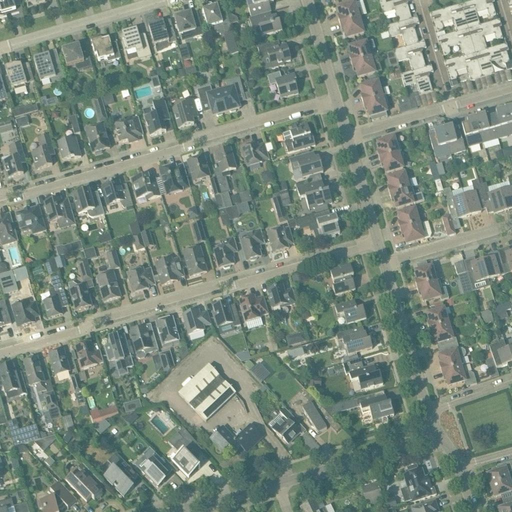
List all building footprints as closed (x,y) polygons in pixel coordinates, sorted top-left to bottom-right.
[(0,0),(0,12),(1,12),(2,15),(6,13),(16,11),(13,1),(12,0),(0,0)] [(251,19),(270,13),(271,13),(269,4),(274,3),(272,0),(251,0),(254,8),(248,9),(251,19)] [(389,0),(380,3),(383,15),(395,12),(398,24),(412,20),(411,20),(407,5),(406,5),(405,2),(407,1),(407,2),(412,0),(411,0),(389,0)] [(493,0),(479,0),(461,5),(468,30),(480,26),(476,14),(487,11),(489,15),(491,17),(496,15),(491,1),(493,1),(493,0)] [(226,13),(220,15),(217,6),(213,7),(212,5),(212,4),(211,4),(210,4),(209,4),(208,4),(207,5),(207,6),(206,6),(206,7),(206,8),(207,9),(202,10),(208,28),(213,27),(213,28),(214,30),(215,32),(217,33),(219,34),(220,35),(222,36),(224,36),(230,56),(238,54),(230,25),(227,16),(226,13)] [(338,19),(340,25),(362,18),(360,10),(357,11),(355,4),(347,6),(338,9),(340,18),(338,19)] [(468,30),(461,5),(430,14),(431,19),(433,18),(437,32),(442,31),(443,29),(442,24),(453,21),(456,33),(437,39),(445,36),(445,37),(468,30)] [(272,19),(270,13),(251,19),(249,19),(252,32),(259,30),(262,38),(282,32),(279,23),(278,24),(276,17),(272,19)] [(200,24),(198,15),(186,18),(186,15),(175,18),(180,35),(192,32),(193,39),(204,36),(200,24)] [(232,15),(227,16),(230,25),(239,22),(238,19),(232,15)] [(365,26),(362,18),(340,25),(341,31),(344,30),(347,39),(356,37),(364,34),(362,27),(365,26)] [(391,26),(387,27),(390,39),(402,36),(405,48),(394,51),(394,52),(419,44),(424,43),(424,42),(419,44),(414,29),(413,29),(412,26),(414,26),(419,25),(417,18),(411,20),(412,20),(398,24),(391,26)] [(177,42),(170,21),(164,23),(163,21),(162,22),(163,23),(159,24),(159,23),(148,26),(154,46),(168,42),(169,45),(177,42)] [(491,23),(468,30),(475,54),(499,47),(498,47),(506,45),(497,48),(487,51),(483,38),(494,35),(496,40),(498,41),(502,40),(498,25),(500,25),(499,21),(491,23)] [(141,43),(137,29),(122,33),(124,41),(122,42),(125,53),(135,50),(138,61),(152,57),(147,41),(141,43)] [(460,45),(463,58),(475,54),(468,30),(445,37),(445,36),(437,39),(438,43),(440,42),(444,57),(449,55),(450,53),(449,48),(460,45)] [(98,40),(98,38),(90,40),(92,46),(96,60),(98,59),(98,62),(107,59),(108,63),(121,59),(116,43),(111,44),(109,39),(103,41),(102,39),(98,40)] [(375,49),(373,41),(349,48),(352,57),(349,58),(351,64),(374,58),(371,50),(375,49)] [(279,43),(278,42),(269,45),(257,48),(261,59),(268,57),(272,69),(275,69),(284,66),(284,64),(291,62),(286,47),(276,49),(274,44),(279,43)] [(401,75),(401,76),(426,69),(426,68),(431,67),(426,68),(421,53),(420,53),(419,50),(421,50),(426,49),(424,43),(419,44),(394,52),(397,63),(409,60),(412,72),(401,75)] [(186,45),(178,47),(182,62),(190,60),(186,45)] [(509,63),(505,50),(507,49),(506,45),(498,47),(499,47),(487,51),(475,54),(482,79),(494,75),(491,63),(501,59),(503,64),(505,65),(507,72),(511,70),(511,64),(511,63),(509,63)] [(81,53),(79,46),(62,51),(67,68),(75,66),(79,72),(92,68),(87,50),(86,50),(87,51),(81,53)] [(482,79),(475,54),(463,58),(452,61),(444,63),(445,67),(447,67),(451,81),(456,79),(457,77),(456,73),(467,69),(470,82),(482,79)] [(52,65),(49,55),(34,59),(40,82),(50,79),(52,85),(65,81),(58,59),(59,63),(52,65)] [(376,65),(374,58),(351,64),(353,70),(355,70),(358,79),(368,76),(382,72),(379,64),(376,65)] [(29,64),(28,64),(22,66),(21,64),(20,65),(17,66),(16,64),(5,68),(8,78),(5,78),(8,87),(11,86),(11,89),(13,89),(14,90),(25,87),(25,85),(27,85),(34,83),(29,64)] [(433,73),(431,67),(426,68),(426,69),(401,76),(401,78),(405,90),(406,90),(405,87),(416,84),(419,97),(433,93),(428,77),(427,78),(426,75),(428,74),(433,73)] [(281,79),(280,73),(267,77),(270,86),(276,84),(280,100),(298,95),(295,85),(294,86),(293,82),(296,81),(294,75),(281,79)] [(151,79),(154,89),(160,87),(158,77),(151,79)] [(220,92),(226,113),(240,109),(235,94),(243,92),(239,78),(226,82),(228,90),(220,92)] [(362,103),(385,97),(383,89),(380,89),(378,82),(361,87),(363,97),(361,97),(362,103)] [(213,117),(226,113),(220,92),(213,95),(210,87),(197,91),(201,104),(209,102),(213,117)] [(386,113),(387,113),(385,106),(388,105),(385,97),(362,103),(364,110),(367,109),(369,118),(371,118),(372,122),(387,117),(386,113)] [(108,121),(101,98),(93,100),(100,123),(108,121)] [(57,105),(55,99),(47,101),(49,108),(57,105)] [(199,118),(194,100),(179,105),(180,108),(173,110),(178,129),(194,125),(192,120),(199,118)] [(170,121),(165,102),(153,106),(155,115),(145,118),(150,138),(162,134),(161,132),(165,131),(163,123),(170,121)] [(409,104),(398,107),(400,114),(405,113),(410,111),(411,111),(409,104)] [(39,112),(38,106),(33,107),(33,106),(13,111),(15,119),(39,112)] [(491,117),(498,140),(511,135),(505,111),(496,113),(496,115),(491,117)] [(80,134),(75,117),(66,119),(69,128),(72,127),(74,135),(80,134)] [(476,119),(483,144),(498,140),(491,117),(485,119),(485,117),(476,119)] [(132,120),(131,118),(114,123),(117,134),(120,143),(128,141),(129,144),(138,141),(137,137),(143,136),(138,118),(132,120)] [(483,144),(476,119),(467,122),(468,124),(462,125),(462,126),(468,148),(483,144)] [(11,122),(0,125),(0,130),(1,134),(13,130),(11,122)] [(310,137),(307,125),(299,128),(299,130),(290,132),(292,141),(285,143),(288,154),(315,146),(313,140),(310,140),(309,137),(310,137)] [(109,147),(103,127),(86,131),(93,155),(104,151),(103,149),(109,147)] [(452,128),(443,131),(450,156),(465,151),(459,129),(459,128),(453,130),(452,128)] [(450,156),(443,131),(434,133),(435,135),(429,137),(429,138),(436,160),(450,156)] [(54,152),(50,136),(38,139),(41,152),(31,155),(36,171),(52,166),(49,154),(54,152)] [(78,148),(75,138),(57,143),(60,152),(63,161),(74,158),(75,160),(81,158),(78,148)] [(379,160),(401,153),(399,145),(396,146),(394,138),(377,144),(380,153),(377,153),(379,160)] [(21,144),(17,145),(9,148),(13,160),(3,163),(7,179),(23,175),(20,162),(26,161),(21,144)] [(244,149),(243,149),(245,159),(248,168),(262,163),(262,162),(269,160),(268,154),(265,145),(257,147),(257,145),(252,146),(250,147),(249,145),(244,147),(244,149)] [(232,208),(232,207),(228,193),(230,192),(226,178),(230,176),(229,172),(236,170),(233,159),(230,150),(228,150),(227,149),(223,150),(223,152),(215,154),(218,164),(223,178),(217,180),(217,179),(216,179),(221,195),(225,210),(232,208)] [(315,160),(313,153),(304,156),(289,160),(291,167),(298,165),(302,180),(323,174),(319,158),(315,160)] [(401,153),(379,160),(381,166),(383,165),(386,174),(395,171),(403,169),(401,162),(404,161),(401,153)] [(210,178),(204,158),(188,163),(194,182),(210,178)] [(182,191),(190,189),(183,166),(176,168),(175,167),(159,172),(167,197),(183,192),(182,191)] [(389,195),(412,189),(409,180),(407,181),(405,174),(387,179),(390,188),(387,189),(389,195)] [(161,197),(156,180),(149,182),(148,178),(144,179),(143,175),(136,177),(137,179),(131,181),(137,200),(145,197),(147,201),(161,197)] [(511,189),(500,192),(505,212),(511,210),(511,176),(507,178),(511,189)] [(214,197),(221,195),(216,179),(210,181),(214,197)] [(488,215),(478,181),(471,183),(474,194),(464,197),(469,217),(481,213),(480,211),(486,209),(487,215),(488,215)] [(478,181),(488,215),(493,213),(494,215),(505,212),(500,192),(489,195),(486,184),(480,186),(478,181)] [(121,190),(119,182),(103,187),(106,196),(105,196),(108,206),(120,203),(124,209),(133,207),(127,188),(121,190)] [(305,199),(309,211),(332,204),(328,191),(325,192),(322,182),(296,189),(300,200),(305,199)] [(414,196),(412,189),(389,195),(391,201),(394,201),(396,210),(424,202),(422,194),(414,196)] [(462,190),(451,193),(450,189),(443,191),(450,216),(451,219),(457,218),(458,220),(469,217),(464,197),(462,190)] [(89,191),(73,196),(78,215),(87,212),(88,216),(89,218),(91,219),(93,218),(104,215),(98,196),(91,198),(89,191)] [(289,200),(287,192),(279,194),(282,202),(289,200)] [(249,194),(239,197),(241,204),(251,201),(249,194)] [(274,205),(281,203),(279,194),(271,196),(274,205)] [(76,225),(68,200),(56,204),(55,201),(45,204),(50,223),(58,221),(60,229),(76,225)] [(237,206),(225,210),(229,222),(238,219),(240,216),(237,206)] [(46,231),(40,208),(30,211),(29,208),(23,210),(24,213),(16,215),(19,224),(21,229),(30,227),(33,235),(46,231)] [(198,217),(196,208),(189,210),(187,213),(189,220),(198,217)] [(227,217),(225,210),(218,212),(220,219),(227,217)] [(400,231),(422,224),(420,216),(417,217),(415,210),(407,212),(398,215),(400,224),(398,225),(400,231)] [(329,211),(319,214),(288,223),(289,228),(289,229),(297,227),(297,229),(317,223),(319,230),(316,231),(319,241),(329,237),(330,240),(336,238),(335,236),(339,235),(337,225),(338,225),(336,217),(331,218),(329,211)] [(285,213),(277,216),(280,224),(287,222),(285,213)] [(18,242),(10,215),(4,216),(2,216),(3,219),(0,219),(0,239),(1,239),(3,246),(18,242)] [(455,235),(451,219),(450,216),(441,218),(447,238),(455,235)] [(206,242),(200,223),(192,225),(198,245),(206,242)] [(422,224),(400,231),(401,237),(404,236),(407,245),(424,240),(422,233),(425,232),(422,224)] [(139,228),(130,231),(132,237),(141,234),(139,228)] [(285,251),(289,249),(288,247),(294,245),(294,244),(289,229),(289,228),(283,230),(283,229),(267,234),(270,244),(273,254),(285,251)] [(253,262),(255,262),(256,260),(257,259),(261,258),(258,246),(265,244),(262,235),(261,233),(261,231),(247,235),(239,237),(241,243),(243,252),(246,262),(250,261),(251,261),(253,262)] [(141,235),(145,249),(154,247),(150,232),(141,235)] [(109,235),(98,238),(100,245),(112,242),(110,235),(109,235)] [(136,252),(145,249),(141,235),(132,237),(136,252)] [(230,268),(231,266),(234,265),(231,254),(238,252),(235,243),(234,239),(220,243),(222,248),(214,251),(216,260),(219,270),(223,268),(225,270),(230,268)] [(63,246),(56,248),(58,257),(65,255),(63,246)] [(94,248),(83,251),(86,260),(86,261),(97,258),(94,248)] [(207,273),(200,248),(183,253),(191,278),(207,273)] [(498,252),(505,275),(511,272),(511,253),(510,254),(509,250),(509,249),(498,252)] [(120,269),(115,252),(107,254),(112,271),(120,269)] [(488,280),(505,275),(498,252),(488,255),(488,256),(489,260),(482,262),(488,280)] [(460,255),(453,257),(454,262),(457,263),(461,262),(460,255)] [(56,265),(54,259),(44,262),(48,276),(58,273),(56,265)] [(162,286),(178,282),(177,279),(185,277),(182,268),(179,259),(172,261),(171,260),(155,265),(159,277),(162,286)] [(488,280),(482,262),(475,264),(474,260),(475,260),(474,259),(463,262),(470,285),(488,280)] [(86,261),(86,260),(78,262),(84,283),(92,280),(86,261)] [(462,262),(454,265),(457,276),(465,274),(462,262)] [(353,278),(350,267),(330,273),(333,282),(334,288),(333,288),(335,296),(346,293),(355,290),(353,282),(351,283),(350,279),(353,278)] [(415,282),(416,288),(439,282),(437,273),(434,274),(432,267),(414,272),(417,281),(415,282)] [(133,295),(149,290),(148,288),(156,286),(153,276),(151,270),(143,272),(143,270),(127,275),(130,285),(133,295)] [(120,298),(113,273),(97,278),(104,303),(120,298)] [(300,274),(292,276),(294,284),(302,282),(300,274)] [(58,302),(66,299),(60,277),(51,279),(54,290),(49,292),(51,300),(44,303),(49,319),(62,315),(58,302)] [(441,290),(439,282),(416,288),(418,294),(421,294),(423,303),(441,298),(439,291),(441,290)] [(77,286),(73,283),(68,285),(76,311),(84,309),(85,310),(89,309),(89,308),(91,307),(85,286),(78,288),(77,286)] [(284,292),(282,287),(268,291),(273,309),(280,307),(280,309),(297,304),(293,292),(286,294),(284,292)] [(471,288),(462,291),(464,297),(473,295),(471,288)] [(266,307),(263,297),(250,301),(249,298),(239,301),(242,311),(245,323),(261,319),(260,317),(268,315),(266,307)] [(11,325),(4,301),(0,302),(0,326),(0,328),(11,325)] [(30,305),(29,302),(12,307),(19,328),(35,323),(33,316),(39,315),(39,317),(40,316),(36,303),(30,305)] [(357,311),(354,302),(335,308),(338,318),(343,316),(346,326),(366,321),(363,310),(357,311)] [(494,308),(492,302),(486,304),(488,310),(494,308)] [(225,308),(224,304),(213,307),(216,315),(214,315),(218,329),(232,324),(234,328),(241,326),(237,315),(234,305),(225,308)] [(495,315),(511,310),(509,304),(493,310),(495,315)] [(429,331),(451,324),(449,316),(446,317),(444,310),(427,314),(429,324),(427,324),(429,331)] [(481,313),(484,323),(492,321),(489,310),(481,313)] [(199,315),(198,311),(183,316),(188,336),(204,331),(203,327),(211,325),(207,313),(199,315)] [(179,341),(172,319),(156,324),(162,346),(179,341)] [(451,324),(429,331),(430,337),(433,336),(436,345),(438,344),(440,350),(455,346),(458,345),(456,339),(453,340),(451,333),(454,332),(451,324)] [(147,354),(154,352),(158,351),(153,335),(151,325),(150,325),(150,326),(151,327),(130,333),(136,354),(137,358),(139,360),(144,358),(147,354)] [(336,335),(338,343),(342,341),(344,349),(346,348),(348,357),(372,349),(370,341),(368,341),(365,334),(364,334),(362,327),(336,335)] [(295,336),(298,345),(306,343),(303,334),(295,336)] [(134,367),(124,335),(117,338),(117,337),(109,339),(111,346),(105,348),(109,362),(115,360),(117,368),(125,365),(126,370),(134,367)] [(93,353),(90,343),(75,347),(82,370),(94,367),(94,366),(103,363),(100,351),(93,353)] [(275,343),(265,346),(268,354),(278,351),(275,343)] [(511,363),(511,362),(508,351),(506,352),(504,343),(489,348),(496,370),(511,363)] [(455,346),(440,350),(441,356),(439,357),(442,366),(439,367),(441,373),(464,366),(462,360),(463,360),(464,359),(466,356),(465,352),(462,350),(459,350),(456,351),(455,346)] [(70,372),(64,350),(49,355),(55,377),(70,372)] [(174,367),(170,352),(159,355),(165,376),(174,367)] [(234,356),(241,363),(250,360),(248,353),(234,356)] [(45,383),(37,358),(23,362),(31,387),(36,386),(38,393),(46,391),(44,383),(45,383)] [(364,370),(360,359),(343,364),(346,376),(349,375),(351,384),(358,382),(361,392),(383,385),(380,375),(377,376),(374,367),(364,370)] [(309,370),(307,363),(298,366),(300,371),(302,376),(308,374),(307,370),(309,370)] [(190,406),(220,378),(219,377),(209,366),(179,395),(189,405),(190,406)] [(466,374),(464,366),(441,373),(443,379),(445,378),(448,387),(465,382),(466,388),(477,385),(474,375),(470,373),(466,374)] [(9,369),(8,367),(0,369),(0,374),(1,379),(6,394),(17,391),(18,397),(27,394),(21,373),(15,374),(13,367),(9,369)] [(83,392),(78,375),(70,377),(75,394),(83,392)] [(318,378),(309,377),(308,390),(317,390),(317,389),(321,389),(321,380),(318,380),(318,378)] [(190,406),(195,412),(206,423),(235,394),(225,383),(225,384),(220,378),(190,406)] [(148,392),(147,386),(140,388),(142,395),(147,394),(148,392)] [(58,408),(54,393),(44,396),(49,411),(58,408)] [(336,434),(342,429),(309,395),(305,399),(308,403),(307,404),(308,406),(301,411),(307,419),(307,422),(311,427),(313,429),(318,436),(327,430),(323,425),(326,423),(336,434)] [(375,402),(373,395),(363,398),(355,401),(357,407),(360,407),(362,415),(370,413),(372,420),(381,417),(382,420),(394,416),(390,404),(387,405),(385,399),(375,402)] [(139,400),(123,404),(125,413),(141,409),(139,400)] [(88,412),(92,425),(101,422),(98,412),(97,410),(88,412)] [(289,414),(285,410),(269,425),(273,429),(272,430),(282,440),(283,439),(288,444),(288,445),(299,434),(294,428),(298,424),(289,414)] [(134,413),(120,417),(130,427),(139,418),(134,413)] [(74,430),(70,417),(62,419),(65,433),(74,430)] [(14,448),(23,446),(23,445),(40,440),(40,438),(39,434),(36,426),(19,431),(16,420),(7,423),(7,424),(14,448)] [(176,432),(174,430),(173,430),(175,432),(176,433),(179,436),(170,445),(176,451),(166,461),(173,468),(175,466),(185,476),(196,465),(187,456),(195,448),(190,443),(193,440),(181,426),(176,432)] [(262,439),(250,426),(235,440),(223,428),(210,440),(219,449),(225,444),(234,453),(241,447),(247,453),(262,439)] [(68,433),(62,441),(67,445),(73,437),(68,433)] [(48,438),(41,440),(48,448),(57,439),(54,436),(48,438)] [(23,446),(14,448),(16,456),(29,452),(23,446)] [(150,463),(141,471),(158,489),(165,481),(163,479),(167,475),(161,469),(165,465),(149,448),(149,449),(143,455),(150,463)] [(138,477),(138,478),(138,477),(116,454),(108,462),(113,468),(104,477),(112,486),(114,485),(117,488),(116,490),(124,498),(134,488),(129,483),(131,480),(133,482),(138,477)] [(49,458),(44,462),(50,468),(55,463),(49,458)] [(20,470),(17,459),(11,461),(14,472),(20,470)] [(487,476),(490,487),(509,481),(507,475),(511,471),(511,463),(511,462),(496,466),(498,472),(487,476)] [(102,485),(83,464),(78,469),(82,473),(77,479),(73,474),(66,481),(87,503),(92,498),(94,501),(102,493),(98,489),(102,485)] [(424,478),(422,470),(418,471),(416,465),(406,468),(408,474),(403,476),(408,488),(400,491),(404,504),(411,502),(411,504),(435,495),(433,488),(431,489),(427,477),(424,478)] [(509,481),(490,487),(494,498),(504,495),(506,501),(511,498),(511,486),(509,481)] [(76,501),(59,483),(50,491),(56,497),(54,498),(38,502),(40,510),(42,509),(42,511),(58,511),(62,511),(66,507),(68,509),(76,501)] [(382,503),(376,484),(361,488),(365,502),(369,500),(371,506),(382,503)] [(24,491),(17,493),(19,501),(26,499),(24,491)] [(511,511),(511,498),(506,501),(508,506),(498,510),(498,511),(511,511)] [(393,499),(383,502),(386,511),(395,508),(393,499)] [(0,511),(7,511),(7,509),(14,507),(12,500),(0,503),(0,511)] [(300,508),(301,511),(326,511),(324,508),(319,511),(314,501),(300,508)] [(438,510),(435,502),(426,505),(412,510),(412,511),(434,511),(435,511),(438,510)]
